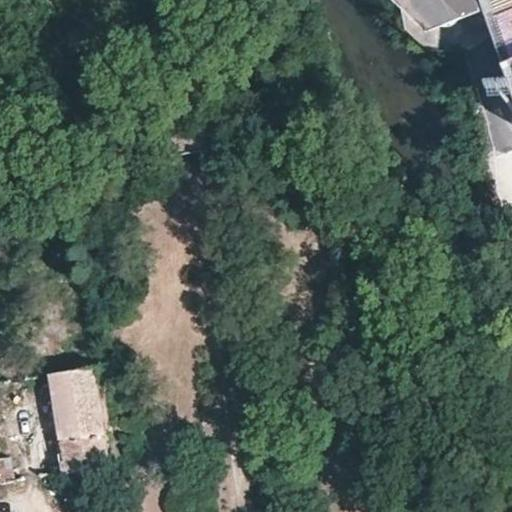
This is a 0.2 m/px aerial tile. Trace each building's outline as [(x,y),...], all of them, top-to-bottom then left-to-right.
[(382,0),(444,60),(498,39),(483,0),(382,0)] [(511,0),(483,0),(498,39),(511,72),(511,0)] [(215,122),(158,130),(162,157),(220,149),(215,122)] [(113,467),(97,369),(52,376),(52,377),(67,474),(84,472),(113,467)] [(0,443),(0,483),(16,482),(10,443),(0,443)]
